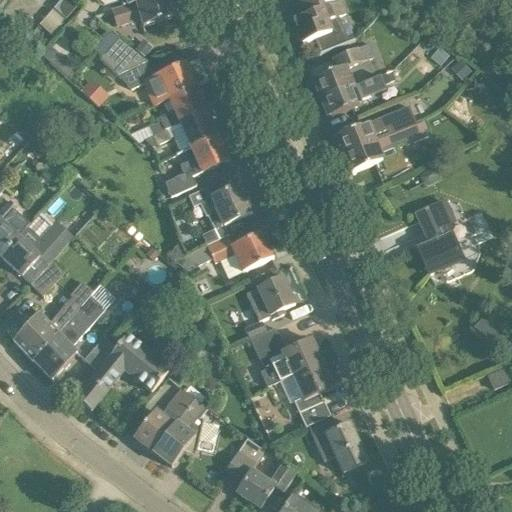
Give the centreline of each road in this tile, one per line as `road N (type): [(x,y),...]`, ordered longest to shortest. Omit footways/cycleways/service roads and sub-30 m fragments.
road 1 (secondary): [(448,511),(217,0)]
road 2 (residential): [(160,511),(0,376)]
